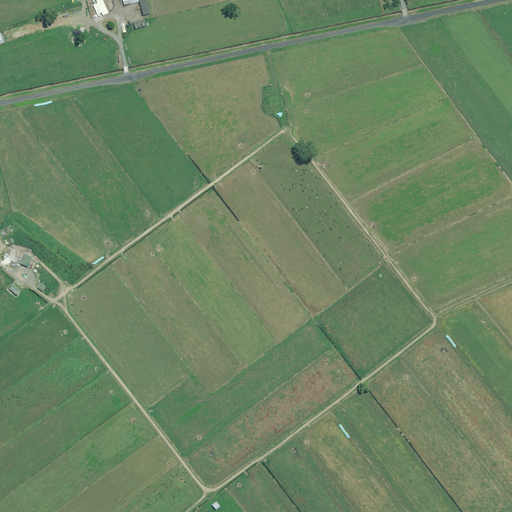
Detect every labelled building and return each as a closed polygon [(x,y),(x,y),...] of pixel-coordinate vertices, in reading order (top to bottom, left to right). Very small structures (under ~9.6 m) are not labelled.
[(102,16),(108,13),(102,0),(95,0),(97,3),(93,5),(97,14),(97,15),(98,15),(98,16),(99,16),(100,16),(100,17),(101,16),(102,16)] [(150,13),(146,0),(121,0),(123,6),(130,4),(139,2),(142,15),(150,13)] [(145,20),(144,20),(144,19),(133,22),(135,29),(146,26),(146,24),(145,20)] [(32,257),(25,254),(21,264),(28,267),(32,257)] [(46,286),(40,283),(37,288),(43,292),(46,286)] [(21,290),(13,284),(9,289),(17,295),(21,290)]
